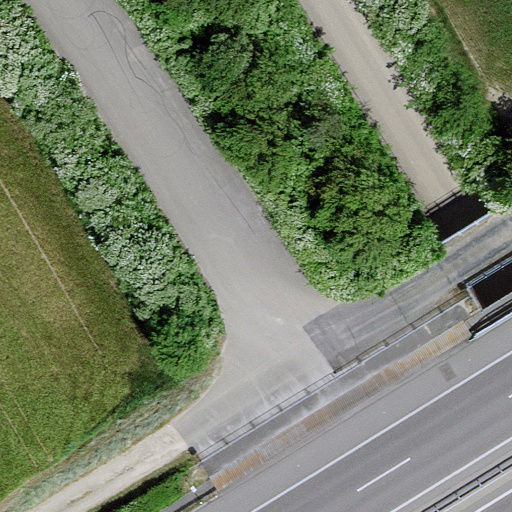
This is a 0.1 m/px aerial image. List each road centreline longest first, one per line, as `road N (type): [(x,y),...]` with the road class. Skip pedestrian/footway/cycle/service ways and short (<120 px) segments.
road 1 (track): [(60,0),(303,357),(511,229)]
road 2 (track): [(326,0),(511,298)]
road 3 (track): [(54,511),(303,357)]
road 4 (motorway): [(511,395),(323,511)]
